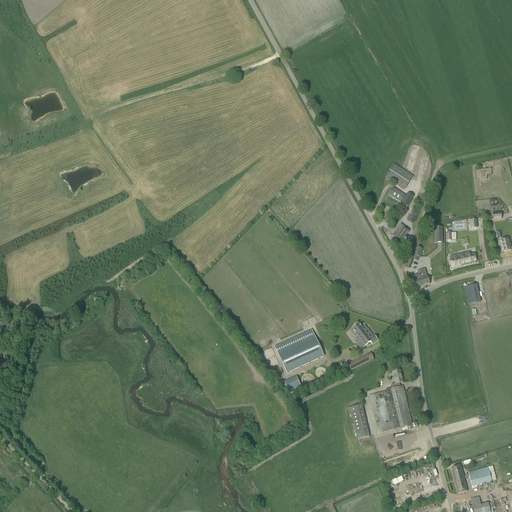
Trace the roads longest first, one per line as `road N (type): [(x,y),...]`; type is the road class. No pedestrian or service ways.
road 1 (unclassified): [(408,299),(250,0)]
road 2 (unclassified): [(450,511),(408,299)]
